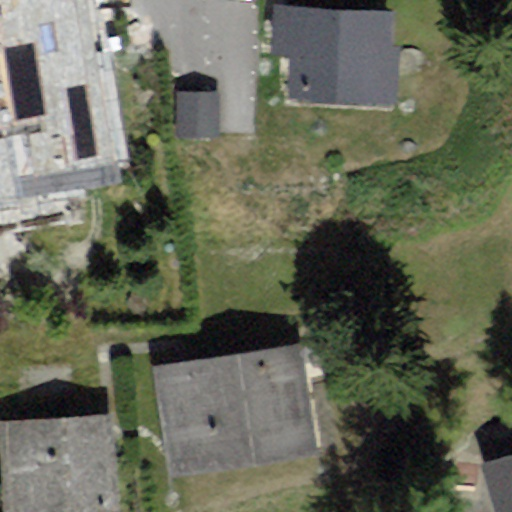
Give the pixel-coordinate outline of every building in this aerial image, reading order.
[(75,0),(0,0),(0,226),(67,218),(61,191),(97,187),(75,0)] [(379,22),(264,20),(262,108),(378,110),(379,22)] [(287,360),(144,375),(155,475),(298,459),(287,360)] [(93,511),(93,429),(0,428),(0,511),(93,511)] [(511,511),(511,458),(470,470),(481,511),(511,511)]
